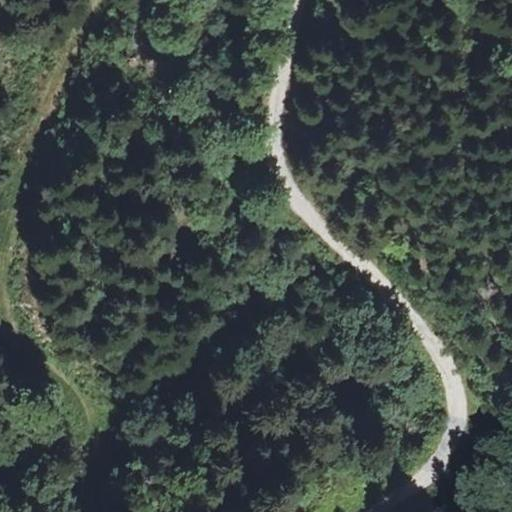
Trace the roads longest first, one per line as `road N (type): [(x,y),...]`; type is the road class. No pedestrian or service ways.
road 1 (track): [(377,511),(434,463),(451,413),(445,368),(292,186),(279,109),(299,0)]
road 2 (track): [(76,511),(86,485),(85,418),(14,323),(6,261),(15,178),(83,0)]
